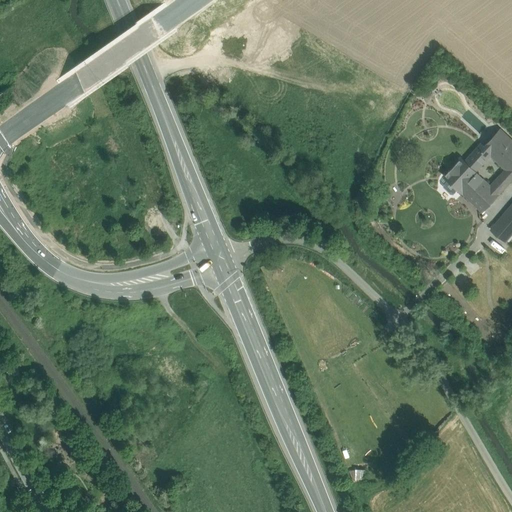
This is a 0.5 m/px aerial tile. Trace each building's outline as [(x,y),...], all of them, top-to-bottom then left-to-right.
[(0,32),(15,26),(10,15),(0,19),(0,32)] [(511,142),(500,131),(485,146),(484,147),(491,153),(507,168),(511,173),(511,142)] [(481,143),(467,158),(477,168),(491,153),(484,147),(485,146),(481,143)] [(461,158),(445,175),(461,189),(477,172),(475,170),(464,161),(461,158)] [(477,168),(467,158),(464,161),(475,170),(477,168)] [(511,173),(507,168),(490,186),(497,192),(511,176),(511,173)] [(477,172),(461,189),(481,209),(497,192),(490,186),(477,172)] [(511,231),(511,205),(492,229),(505,240),(511,231)] [(352,469),(352,479),(364,478),(363,468),(352,469)]
